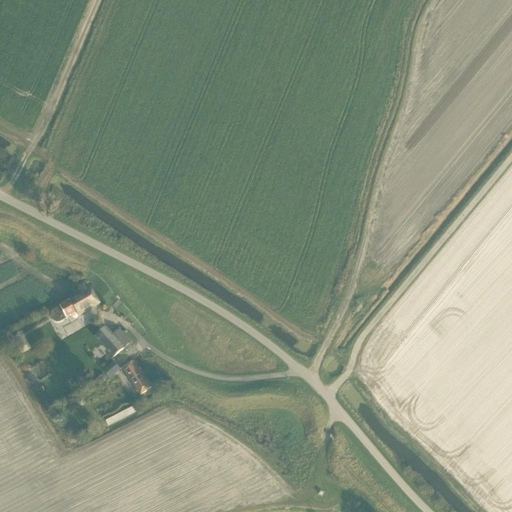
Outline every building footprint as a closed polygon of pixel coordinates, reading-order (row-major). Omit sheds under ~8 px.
[(67,319),(66,318),(75,312),(78,317),(101,304),(92,289),(70,302),(70,300),(59,306),(60,308),(53,312),(52,313),(51,316),(51,319),(53,321),(54,323),(56,324),(58,324),(60,323),(67,319)] [(105,329),(96,337),(115,357),(124,349),(127,352),(134,345),(120,330),(111,337),(105,329)] [(14,344),(22,340),(18,333),(11,337),(14,344)] [(152,388),(134,361),(122,368),(140,396),(152,388)] [(103,371),(110,380),(121,370),(114,362),(103,371)] [(76,386),(72,379),(65,383),(69,390),(76,386)]
